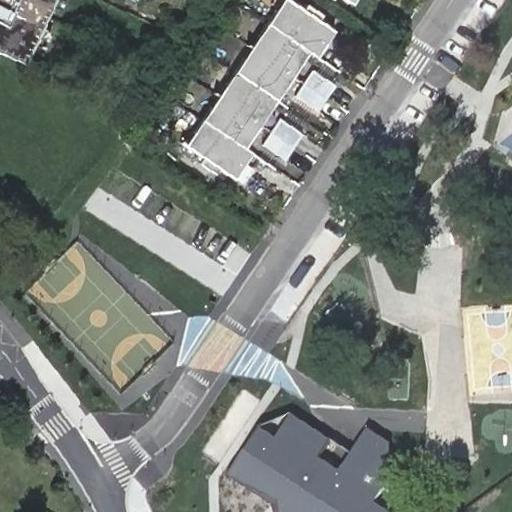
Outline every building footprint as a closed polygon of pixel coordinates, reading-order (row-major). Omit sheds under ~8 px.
[(0,0),(0,56),(23,68),(55,0),(133,0),(137,2),(137,0),(0,0)] [(267,0),(258,14),(307,48),(326,20),(296,0),(267,0)] [(307,48),(258,14),(247,31),(238,25),(231,35),(281,70),(292,53),(300,59),(307,48)] [(281,70),(231,35),(224,45),(233,52),(224,65),(272,99),(282,84),(275,79),(281,70)] [(272,99),(224,65),(214,79),(205,73),(199,83),(248,118),(257,104),(265,110),(272,99)] [(299,82),(325,101),(336,85),(309,67),(299,82)] [(317,114),(325,101),(299,82),(291,95),(317,114)] [(238,132),(248,118),(199,83),(193,91),(202,97),(189,116),(238,149),(246,138),(238,132)] [(214,184),(238,149),(189,116),(175,137),(166,131),(156,145),(214,184)] [(266,131),(292,149),(304,132),(277,116),(266,131)] [(282,164),(292,149),(266,131),(256,146),(282,164)] [(268,429),(236,475),(286,505),(287,511),(397,511),(398,511),(385,504),(400,480),(398,444),(373,429),(347,469),(327,457),(337,441),(298,416),(283,438),(268,429)]
